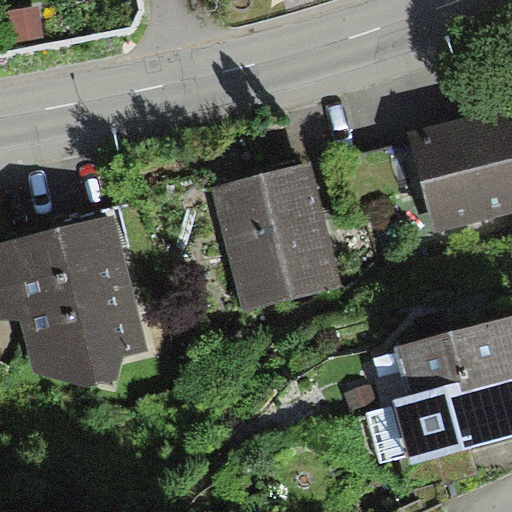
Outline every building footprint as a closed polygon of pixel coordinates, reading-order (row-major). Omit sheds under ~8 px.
[(511,141),(502,92),(404,111),(426,219),(511,202),(511,141)] [(339,309),(303,147),(209,168),(245,330),(339,309)] [(99,203),(0,222),(0,258),(20,359),(126,338),(99,203)] [(511,315),(394,348),(407,397),(461,382),(463,393),(511,379),(511,315)] [(511,436),(511,379),(463,393),(461,382),(407,397),(395,400),(413,464),(511,436)]
